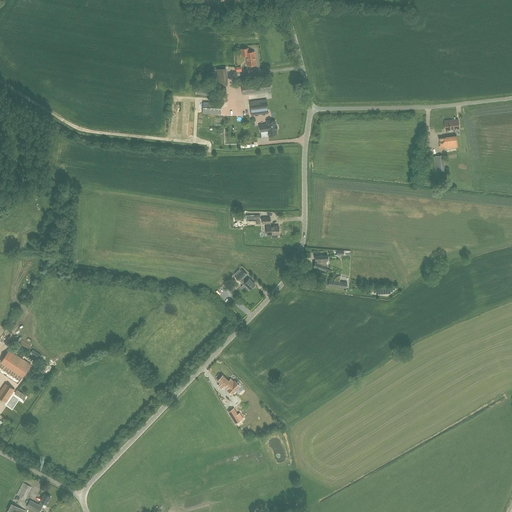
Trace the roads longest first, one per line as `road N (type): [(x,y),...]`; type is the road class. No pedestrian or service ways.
road 1 (unclassified): [(80,498),(295,265),(310,110)]
road 2 (track): [(0,82),(75,128),(209,143),(210,156)]
road 3 (unclassified): [(511,99),(310,110)]
